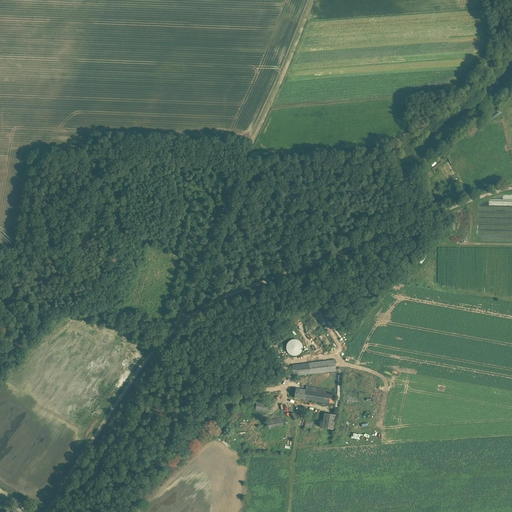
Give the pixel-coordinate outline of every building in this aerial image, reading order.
[(292,355),(302,353),(300,348),(302,348),(300,338),(289,341),(292,355)] [(292,365),(293,376),(336,370),(334,360),(292,365)] [(274,378),(266,381),(268,387),(276,383),(274,378)] [(334,394),(326,393),(326,389),(306,386),(305,390),(295,388),(294,398),(333,404),(334,394)] [(268,401),(257,400),(255,410),(267,412),(268,401)] [(321,428),(334,430),(336,415),(324,413),(321,428)] [(267,420),(269,429),(283,426),(282,418),(267,420)]
